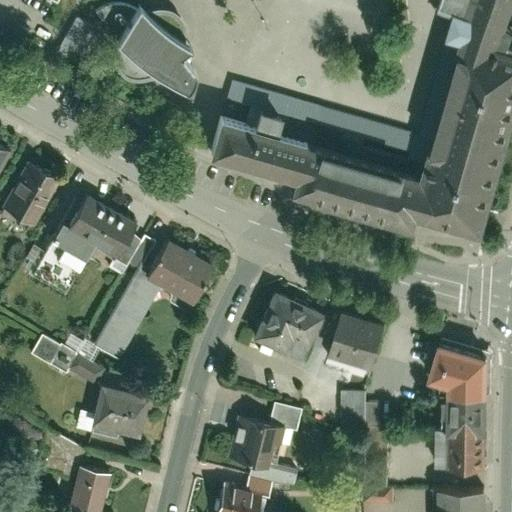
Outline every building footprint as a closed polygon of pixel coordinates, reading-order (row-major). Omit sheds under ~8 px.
[(219,112),(206,152),(283,175),(281,184),(415,223),(419,211),(475,226),(511,102),(511,31),(507,30),(510,19),(504,18),(509,0),(438,0),(435,11),(465,19),(418,173),(219,112)] [(100,9),(107,18),(114,25),(107,35),(119,46),(116,51),(118,62),(124,71),(132,76),(143,78),(155,74),(159,72),(169,79),(184,90),(191,92),(197,81),(198,71),(197,65),(192,59),(188,56),(174,47),(179,37),(178,25),(172,16),(167,12),(157,10),(149,12),(144,15),(132,1),(125,1),(119,1),(108,3),(100,9)] [(53,49),(75,62),(96,26),(74,13),(53,49)] [(46,170),(22,159),(0,203),(25,215),(46,170)] [(90,245),(110,255),(129,218),(75,191),(33,273),(67,291),(90,245)] [(158,239),(140,276),(188,299),(206,262),(158,239)] [(252,334),(302,355),(322,310),(272,288),(252,334)] [(332,351),(375,366),(387,332),(344,317),(332,351)] [(29,351),(63,369),(74,349),(39,331),(29,351)] [(478,410),(479,352),(429,338),(419,372),(441,379),(441,409),(478,410)] [(69,369),(95,380),(101,365),(76,354),(69,369)] [(145,393),(95,382),(86,421),(136,432),(145,393)] [(364,423),(363,485),(385,485),(386,424),(381,424),(382,400),(364,400),(364,388),(339,387),(338,423),(364,423)] [(239,415),(231,454),(268,461),(276,423),(239,415)] [(477,439),(477,416),(442,417),(443,440),(477,439)] [(478,462),(477,439),(443,440),(443,463),(478,462)] [(104,469),(74,462),(64,504),(94,511),(104,469)] [(219,511),(260,511),(266,493),(228,483),(219,511)] [(482,511),(482,484),(441,486),(441,511),(482,511)] [(392,490),(364,490),(364,501),(393,501),(392,490)]
